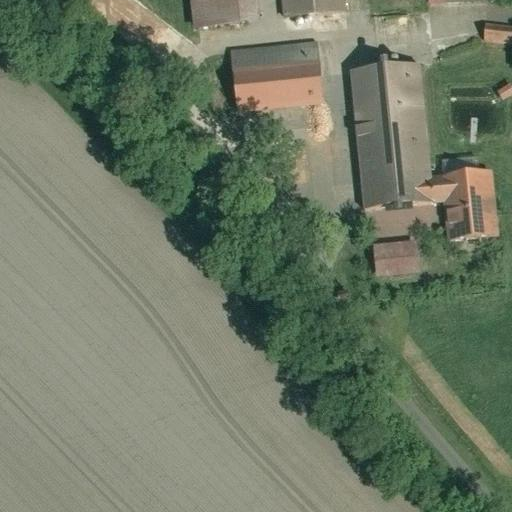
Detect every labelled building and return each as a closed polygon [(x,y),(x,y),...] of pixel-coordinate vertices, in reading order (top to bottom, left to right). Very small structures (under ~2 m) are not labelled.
[(253,0),(193,0),(196,30),(256,24),(253,0)] [(344,0),(283,0),(285,17),(345,10),(344,0)] [(511,28),(487,25),(485,42),(511,44),(511,28)] [(318,44),(232,54),(239,115),(324,106),(318,44)] [(419,68),(350,75),(364,210),(433,203),(431,179),(419,68)] [(451,242),(499,237),(492,172),(444,177),(446,202),(451,242)] [(431,179),(433,203),(446,202),(444,177),(431,179)] [(415,242),(373,247),(376,281),(419,276),(415,242)]
